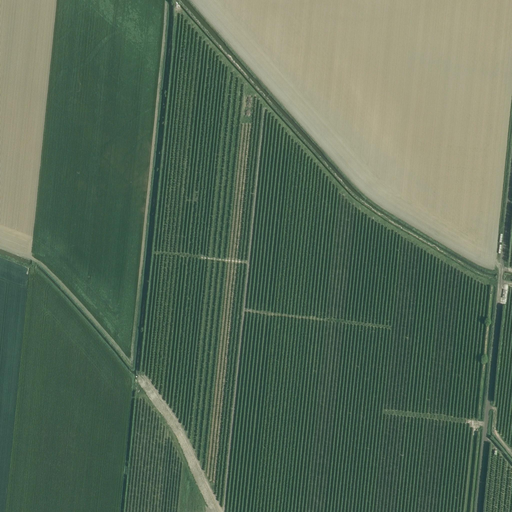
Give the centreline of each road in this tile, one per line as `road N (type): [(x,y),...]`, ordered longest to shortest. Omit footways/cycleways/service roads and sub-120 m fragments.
road 1 (unclassified): [(476,511),(511,157)]
road 2 (track): [(221,511),(180,428),(144,377)]
